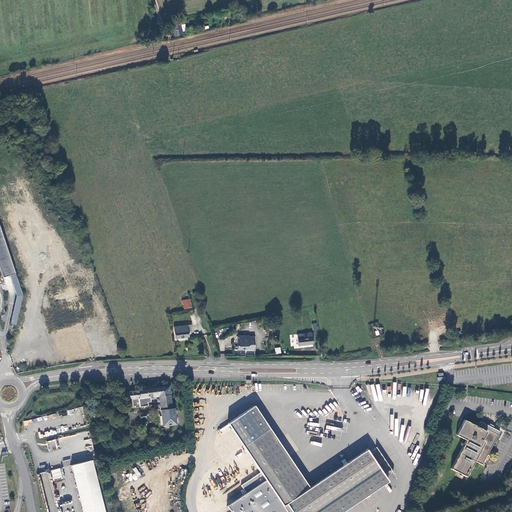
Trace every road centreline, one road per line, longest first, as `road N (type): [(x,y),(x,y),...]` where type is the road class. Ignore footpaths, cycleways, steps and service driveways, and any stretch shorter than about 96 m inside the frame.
road 1 (tertiary): [(111,368),(341,374),(511,351)]
road 2 (tertiary): [(511,346),(341,365),(111,368)]
